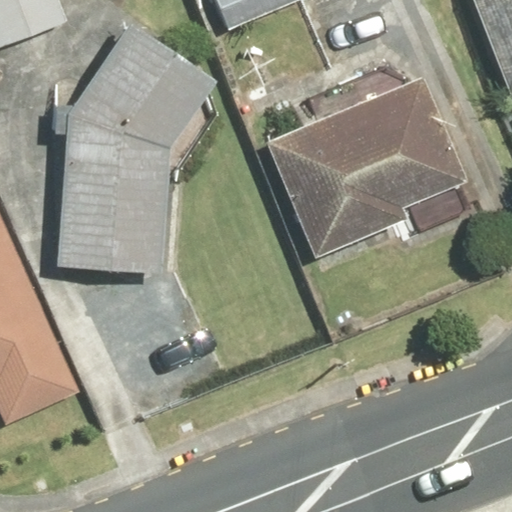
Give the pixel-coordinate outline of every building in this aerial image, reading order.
[(49,0),(0,0),(0,44),(58,22),(49,0)] [(292,0),(199,0),(217,36),(292,0)] [(511,0),(474,0),(511,97),(511,0)] [(218,73),(126,13),(66,107),(55,258),(161,265),(170,147),(218,73)] [(424,72),(266,133),(312,251),(409,213),(404,198),(465,174),(424,72)] [(80,387),(0,212),(0,413),(4,422),(80,387)]
